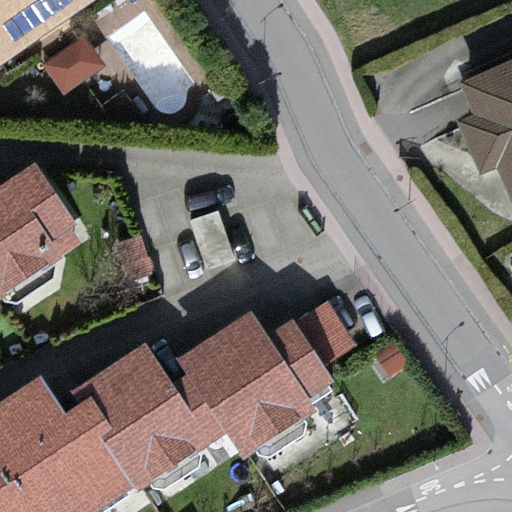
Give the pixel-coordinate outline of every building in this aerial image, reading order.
[(0,0),(0,69),(103,0),(0,0)] [(51,58),(67,83),(106,57),(89,32),(51,58)] [(511,66),(466,87),(479,118),(456,128),(481,186),(501,177),(511,201),(511,66)] [(40,164),(0,189),(0,300),(90,243),(40,164)] [(179,358),(190,376),(231,442),(243,461),(318,415),(311,404),(334,390),(323,372),(358,351),(330,305),(271,341),(254,312),(179,358)] [(76,389),(84,404),(98,395),(123,436),(109,445),(142,498),(231,442),(190,376),(177,384),(152,342),(76,389)] [(0,511),(117,511),(142,498),(109,445),(123,436),(98,395),(84,404),(68,413),(46,378),(0,406),(0,511)]
